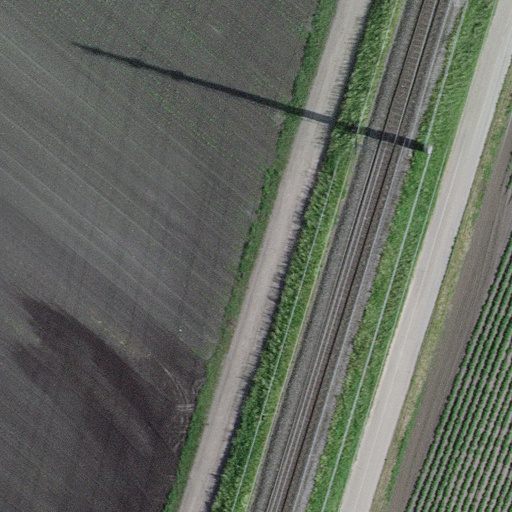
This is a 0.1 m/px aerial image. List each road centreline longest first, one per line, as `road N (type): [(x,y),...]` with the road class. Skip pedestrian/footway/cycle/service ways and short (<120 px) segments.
road 1 (unclassified): [(501,0),(345,511)]
road 2 (track): [(175,511),(325,0)]
